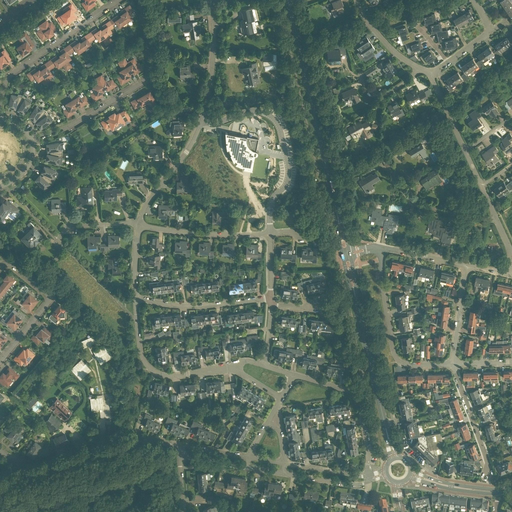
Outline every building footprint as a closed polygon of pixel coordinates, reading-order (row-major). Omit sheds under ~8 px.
[(87,10),(94,5),(92,3),(93,2),(92,1),(94,0),(84,0),(86,2),(83,4),(87,10)] [(329,0),(330,2),(326,4),(327,8),(329,8),(329,9),(330,8),(333,15),(344,11),(342,5),(343,5),(341,0),(329,0)] [(66,22),(75,16),(72,12),(75,10),(71,5),(65,9),(65,10),(66,12),(62,15),(66,22)] [(121,15),(122,16),(126,22),(131,18),(129,14),(133,11),(129,6),(124,9),(125,10),(122,11),(124,13),(121,15)] [(244,20),(240,20),(242,27),(243,27),(244,34),(253,32),(250,19),(253,18),(253,15),(252,15),(251,10),(251,8),(246,9),(242,10),(244,20)] [(463,14),(468,21),(473,18),(469,11),(463,14)] [(433,14),(422,16),(424,26),(429,25),(435,23),(433,14)] [(468,21),(463,14),(458,17),(462,24),(468,21)] [(110,21),(114,27),(117,24),(119,27),(126,22),(122,16),(118,19),(117,17),(114,19),(114,18),(110,21)] [(462,24),(458,17),(453,20),(457,27),(462,24)] [(114,27),(110,21),(105,24),(106,25),(103,27),(105,29),(101,31),(109,43),(112,41),(107,35),(111,32),(110,29),(114,27)] [(42,29),(38,32),(42,39),(47,35),(48,37),(53,33),(52,32),(55,30),(51,23),(48,25),(46,22),(41,26),(42,28),(42,29)] [(179,27),(178,27),(179,31),(180,32),(183,31),(183,32),(189,31),(191,39),(199,37),(196,22),(188,23),(188,24),(182,25),(179,26),(179,27)] [(435,23),(429,25),(431,34),(436,33),(442,31),(440,22),(435,23)] [(405,23),(395,27),(398,36),(401,35),(409,32),(405,23)] [(89,34),(93,39),(97,37),(99,40),(102,39),(106,44),(109,43),(101,31),(100,30),(98,31),(96,29),(94,31),(93,31),(89,34)] [(442,31),(436,33),(438,42),(443,41),(449,39),(447,30),(442,31)] [(409,32),(401,35),(405,44),(408,43),(415,40),(412,31),(409,32)] [(34,45),(25,33),(20,37),(24,43),(17,48),(22,55),(28,51),(27,50),(34,45)] [(93,39),(89,34),(84,37),(85,37),(82,39),(84,41),(80,44),(84,49),(90,45),(89,42),(93,39)] [(360,36),(353,41),(363,56),(370,51),(369,49),(372,47),(371,46),(372,45),(367,38),(364,41),(360,36)] [(501,41),(506,49),(511,45),(511,37),(511,36),(508,38),(507,37),(501,41)] [(449,39),(443,41),(445,50),(456,47),(454,38),(449,39)] [(415,40),(408,43),(411,52),(422,48),(418,39),(415,40)] [(506,49),(501,41),(495,45),(498,49),(496,51),(500,57),(502,55),(501,52),(506,49)] [(68,46),(72,52),(76,49),(78,53),(84,49),(80,44),(79,42),(77,44),(75,42),(73,44),(72,43),(68,46)] [(336,61),(340,61),(340,53),(346,52),(345,44),(334,45),(335,50),(327,50),(328,61),(336,60),(336,61)] [(72,52),(68,46),(63,49),(64,50),(61,52),(63,54),(60,55),(61,57),(69,68),(72,66),(68,60),(70,58),(68,55),(72,52)] [(500,57),(496,51),(493,53),(489,47),(483,51),(490,61),(491,62),(496,58),(497,58),(500,57)] [(430,49),(421,56),(427,64),(436,57),(430,49)] [(8,61),(10,59),(4,50),(0,53),(0,66),(1,67),(9,62),(8,61)] [(478,61),(482,67),(490,61),(483,51),(478,55),(481,59),(478,61)] [(61,57),(57,59),(56,57),(53,59),(53,58),(49,61),(53,67),(56,64),(58,67),(62,64),(66,70),(69,68),(61,57)] [(142,69),(139,64),(134,66),(133,64),(128,66),(124,59),(121,61),(129,74),(133,71),(134,73),(137,72),(142,69)] [(482,67),(478,61),(476,63),(473,59),(467,63),(475,73),(477,71),(475,68),(478,66),(479,68),(482,67)] [(40,71),(47,82),(49,81),(50,80),(48,77),(51,75),(50,73),(50,72),(49,70),(53,67),(49,61),(44,65),(45,65),(42,67),(44,69),(40,71)] [(118,63),(123,70),(120,71),(122,75),(118,78),(121,84),(126,81),(126,80),(129,79),(127,77),(130,75),(129,74),(121,61),(118,63)] [(389,61),(384,64),(383,61),(377,65),(379,68),(381,66),(386,74),(384,76),(385,78),(396,71),(389,61)] [(241,69),(242,74),(248,73),(250,85),(251,87),(252,87),(254,87),(256,85),(255,84),(260,83),(256,62),(250,64),(250,67),(241,69)] [(463,74),(467,80),(470,78),(467,74),(470,72),(472,75),(475,73),(467,63),(461,67),(465,72),(463,74)] [(180,78),(190,77),(190,83),(195,83),(194,72),(190,72),(190,70),(188,70),(187,65),(179,66),(180,78)] [(40,71),(39,70),(36,72),(35,70),(32,72),(32,71),(27,74),(31,80),(35,77),(38,81),(41,79),(44,84),(47,82),(40,71)] [(102,90),(106,88),(107,90),(110,88),(110,89),(115,86),(112,80),(107,83),(101,72),(94,77),(99,84),(102,90)] [(467,80),(463,74),(460,76),(458,72),(452,76),(457,83),(463,79),(464,82),(467,80)] [(457,83),(452,76),(446,80),(449,84),(447,86),(451,91),(453,89),(452,87),(457,83)] [(102,90),(99,84),(93,88),(95,92),(91,94),(94,100),(99,97),(102,95),(100,93),(103,91),(102,90)] [(353,88),(342,93),(345,100),(351,98),(353,102),(359,100),(353,88)] [(409,103),(419,98),(421,102),(427,98),(424,91),(417,95),(415,90),(405,95),(409,103)] [(138,99),(139,102),(134,105),(133,105),(135,108),(141,104),(142,105),(147,102),(149,105),(149,110),(152,112),(155,110),(155,103),(152,99),(154,98),(150,91),(138,99)] [(75,106),(79,104),(80,106),(83,105),(88,102),(85,96),(80,99),(79,96),(76,98),(73,92),(68,95),(72,101),(75,106)] [(17,108),(22,95),(18,94),(17,96),(11,95),(9,106),(17,108)] [(22,95),(17,108),(23,113),(30,103),(25,99),(26,98),(22,95)] [(64,111),(63,112),(64,115),(66,114),(67,117),(72,114),(72,113),(75,111),(73,109),(76,108),(75,106),(72,101),(66,104),(68,108),(64,111)] [(487,114),(490,111),(493,116),(498,112),(495,107),(496,107),(491,101),(482,108),(487,114)] [(396,102),(387,106),(390,111),(391,113),(391,114),(392,116),(397,113),(399,117),(404,114),(401,108),(400,109),(396,102)] [(36,121),(46,111),(42,108),(41,110),(36,106),(29,116),(36,121)] [(474,130),(482,124),(477,117),(480,114),(477,109),(470,114),(473,119),(469,123),(474,130)] [(46,111),(36,121),(40,128),(50,121),(47,116),(49,115),(46,111)] [(105,128),(110,125),(113,129),(122,123),(124,124),(131,120),(128,115),(122,118),(119,113),(115,115),(114,113),(109,116),(111,118),(107,120),(107,119),(102,122),(105,128)] [(360,131),(361,133),(364,138),(371,133),(368,128),(370,127),(367,122),(361,125),(359,121),(348,128),(352,136),(360,131)] [(170,128),(166,131),(167,134),(169,135),(172,134),(173,134),(173,135),(181,134),(183,133),(182,127),(184,127),(184,122),(179,122),(179,123),(172,123),(170,123),(170,128)] [(344,130),(351,125),(349,122),(341,126),(344,130)] [(227,142),(227,143),(229,152),(231,154),(235,160),(237,162),(243,166),(243,167),(244,167),(251,170),(250,176),(251,177),(252,177),(265,179),(269,158),(270,156),(258,153),(258,152),(257,152),(257,151),(256,151),(258,139),(240,135),(233,134),(229,133),(227,133),(227,142)] [(507,153),(511,149),(511,143),(510,141),(511,139),(511,136),(510,134),(507,136),(507,137),(503,139),(505,142),(501,145),(507,153)] [(421,145),(410,152),(412,156),(420,151),(425,160),(427,159),(427,160),(428,159),(430,158),(426,151),(423,145),(428,141),(424,136),(417,140),(421,145)] [(48,152),(62,153),(62,149),(60,149),(59,143),(47,144),(48,152)] [(495,145),(482,154),(490,165),(498,159),(494,153),(498,150),(495,145)] [(158,146),(149,147),(149,155),(153,155),(153,159),(162,158),(162,150),(158,150),(158,146)] [(48,152),(46,160),(58,163),(60,163),(61,158),(62,153),(48,152)] [(41,174),(53,181),(55,177),(53,176),(55,171),(44,166),(41,173),(41,174)] [(431,174),(422,180),(427,188),(436,182),(438,184),(442,181),(435,169),(430,172),(431,174)] [(129,183),(136,183),(136,181),(143,181),(143,173),(128,174),(129,183)] [(53,181),(41,174),(36,179),(44,188),(48,183),(50,185),(53,181)] [(371,184),(379,179),(376,174),(372,176),(371,174),(366,177),(366,178),(360,182),(366,192),(373,188),(371,184)] [(177,190),(190,191),(190,183),(187,183),(187,177),(181,177),(181,182),(177,182),(177,190)] [(511,189),(511,188),(508,183),(505,185),(503,182),(500,185),(495,189),(500,196),(505,192),(506,193),(511,189)] [(77,206),(92,205),(91,188),(83,188),(83,197),(77,197),(77,206)] [(105,191),(105,199),(109,198),(109,200),(117,200),(116,195),(122,195),(121,189),(112,190),(112,191),(105,191)] [(52,212),(59,212),(59,209),(65,209),(65,202),(60,202),(60,199),(51,199),(52,212)] [(16,213),(18,210),(6,201),(4,204),(3,203),(0,206),(0,217),(2,219),(8,211),(12,213),(14,211),(16,213)] [(176,206),(159,205),(158,217),(160,217),(161,218),(163,219),(165,218),(166,217),(166,212),(167,212),(168,212),(168,210),(176,211),(176,206)] [(384,225),(386,217),(380,215),(381,213),(377,212),(378,208),(374,208),(371,220),(378,222),(377,224),(384,225)] [(212,223),(220,223),(220,217),(225,217),(225,212),(212,212),(212,223)] [(386,217),(384,225),(384,228),(388,229),(387,232),(392,233),(393,223),(395,224),(397,216),(389,214),(388,217),(386,217)] [(442,237),(444,233),(444,229),(438,227),(440,220),(430,218),(428,227),(431,227),(430,232),(437,234),(436,236),(442,237)] [(42,235),(34,227),(30,222),(27,225),(31,229),(30,230),(29,229),(25,233),(26,234),(22,238),(25,241),(24,241),(27,244),(27,243),(30,246),(34,242),(35,243),(39,239),(38,239),(42,235)] [(444,233),(442,237),(442,240),(450,242),(451,238),(453,238),(455,229),(447,227),(445,233),(444,233)] [(105,243),(105,250),(109,250),(108,246),(115,245),(119,244),(119,235),(111,236),(111,235),(108,235),(108,243),(105,243)] [(100,237),(91,237),(91,236),(87,236),(88,247),(96,247),(96,242),(100,242),(100,237)] [(159,238),(151,237),(151,245),(155,246),(154,250),(162,250),(162,245),(158,244),(159,238)] [(175,242),(175,252),(185,252),(185,256),(189,256),(190,250),(186,250),(186,241),(182,241),(182,243),(175,242)] [(198,253),(209,254),(209,257),(213,258),(213,251),(209,251),(210,243),(203,242),(203,244),(199,244),(198,253)] [(223,245),(222,254),(233,255),(233,259),(237,259),(237,252),(233,252),(234,244),(230,244),(230,245),(223,245)] [(246,255),(257,256),(256,260),(261,260),(261,253),(257,253),(257,245),(251,245),(251,246),(246,246),(246,255)] [(280,257),(291,258),(291,261),(295,262),(295,255),(291,255),(292,247),(285,246),(285,248),(281,248),(280,257)] [(302,249),(301,258),(312,259),(312,263),(316,263),(316,256),(312,256),(313,248),(309,248),(309,249),(302,249)] [(160,256),(149,255),(149,263),(155,264),(155,268),(159,268),(160,256)] [(120,263),(114,263),(114,259),(108,259),(108,263),(108,269),(112,268),(112,274),(120,274),(120,263)] [(400,263),(393,261),(391,268),(395,269),(394,275),(397,276),(398,270),(400,263)] [(400,263),(398,270),(405,271),(406,264),(400,263)] [(406,264),(405,271),(404,274),(412,276),(413,273),(412,272),(413,266),(406,264)] [(426,276),(428,269),(421,267),(419,277),(418,277),(418,279),(421,280),(422,276),(426,276)] [(428,269),(426,276),(429,277),(429,279),(432,280),(434,270),(428,269)] [(260,273),(260,271),(257,270),(257,273),(258,273),(257,279),(256,279),(256,281),(249,282),(250,290),(257,290),(256,283),(260,282),(260,280),(261,273),(260,273)] [(446,283),(447,280),(448,273),(442,272),(440,282),(446,283)] [(448,273),(447,280),(446,283),(453,284),(455,275),(448,273)] [(10,284),(10,285),(12,287),(14,285),(11,283),(14,279),(8,274),(6,276),(6,275),(3,278),(10,284)] [(481,286),(483,278),(476,277),(473,291),(476,291),(478,285),(481,286)] [(5,290),(10,285),(10,284),(3,278),(2,280),(4,281),(0,286),(5,290)] [(185,279),(185,285),(190,284),(191,293),(199,292),(198,283),(194,284),(193,282),(188,283),(188,278),(185,279)] [(317,279),(313,280),(315,291),(322,289),(324,288),(323,285),(321,278),(317,279)] [(483,278),(481,286),(485,287),(485,289),(487,289),(489,280),(483,278)] [(212,282),(213,290),(219,290),(218,286),(220,286),(220,285),(223,285),(223,279),(219,279),(219,281),(212,282)] [(301,282),(302,288),(307,287),(308,293),(315,291),(313,280),(312,279),(301,282)] [(159,282),(149,283),(150,290),(153,290),(153,293),(161,292),(160,284),(159,284),(159,282)] [(205,283),(206,291),(213,290),(212,282),(205,283)] [(242,283),(243,291),(250,290),(249,282),(242,283)] [(235,283),(236,292),(243,291),(242,283),(235,283)] [(508,297),(511,286),(504,285),(503,291),(502,295),(508,297)] [(289,298),(290,289),(283,288),(283,286),(281,286),(280,293),(282,293),(282,297),(289,298)] [(290,289),(289,298),(296,298),(298,298),(299,294),(296,294),(297,290),(290,289)] [(26,299),(34,305),(37,301),(33,297),(35,295),(29,290),(27,293),(26,292),(22,296),(26,299)] [(396,302),(405,301),(405,297),(406,297),(405,294),(395,296),(396,302)] [(34,305),(26,299),(23,303),(18,299),(16,301),(23,307),(25,305),(30,309),(34,305)] [(442,312),(448,313),(450,306),(447,305),(447,302),(441,301),(440,308),(437,307),(436,311),(442,312)] [(58,305),(49,316),(49,317),(49,318),(49,319),(55,323),(58,320),(57,319),(59,317),(64,317),(64,313),(66,310),(59,305),(59,306),(58,305)] [(13,309),(8,316),(11,318),(18,324),(22,320),(16,315),(18,313),(13,309)] [(417,310),(411,311),(407,312),(407,315),(402,315),(402,316),(399,317),(400,323),(409,322),(411,322),(410,314),(413,314),(417,313),(417,310)] [(247,318),(247,321),(251,320),(251,323),(257,322),(258,316),(254,316),(253,311),(245,312),(246,318),(247,318)] [(470,318),(479,319),(480,312),(471,311),(470,318)] [(211,320),(211,322),(214,322),(215,324),(222,323),(221,317),(217,318),(216,312),(209,313),(210,320),(211,320)] [(240,318),(240,321),(247,321),(247,318),(246,318),(245,312),(238,313),(239,318),(240,318)] [(210,320),(209,313),(203,314),(203,320),(205,320),(205,323),(211,322),(211,320),(210,320)] [(175,319),(176,323),(176,326),(185,325),(184,319),(181,319),(180,314),(174,315),(174,319),(175,319)] [(198,320),(198,324),(205,323),(205,320),(203,320),(203,314),(197,315),(197,321),(198,320)] [(221,317),(222,323),(225,323),(228,323),(235,322),(234,319),(233,320),(232,314),(227,314),(227,317),(224,317),(221,317)] [(162,323),(161,315),(160,315),(160,316),(158,316),(158,317),(154,317),(154,320),(151,321),(152,329),(156,328),(155,326),(162,325),(162,323)] [(162,323),(162,325),(169,324),(169,322),(168,322),(167,316),(164,316),(164,315),(161,315),(162,323)] [(174,319),(174,315),(167,316),(168,322),(169,322),(169,324),(176,323),(175,319),(174,319)] [(197,321),(197,315),(190,316),(191,324),(198,324),(198,320),(197,321)] [(18,324),(11,318),(8,316),(5,320),(2,318),(0,321),(7,326),(9,324),(15,328),(18,324)] [(287,325),(288,317),(281,316),(279,316),(278,320),(281,320),(280,325),(287,325)] [(288,317),(287,325),(297,326),(297,323),(299,323),(299,321),(297,321),(295,321),(295,317),(288,317)] [(447,320),(438,318),(437,325),(446,327),(447,320)] [(479,319),(470,318),(469,324),(478,326),(479,319)] [(317,329),(318,320),(311,319),(311,320),(309,319),(308,323),(311,323),(310,328),(317,329)] [(318,320),(317,329),(321,329),(321,330),(332,331),(333,334),(336,333),(335,327),(331,328),(325,327),(325,321),(318,320)] [(409,322),(400,323),(401,330),(410,329),(409,322)] [(478,326),(469,324),(468,331),(477,332),(478,326)] [(50,339),(53,334),(47,330),(45,332),(41,329),(38,333),(36,332),(31,338),(38,344),(41,339),(43,341),(47,336),(50,339)] [(437,341),(444,342),(445,335),(440,334),(440,333),(436,332),(435,340),(436,340),(437,340),(437,341)] [(96,343),(93,336),(80,342),(83,348),(88,346),(90,345),(96,343)] [(250,342),(249,336),(246,336),(247,338),(235,340),(236,347),(237,347),(237,352),(244,351),(244,350),(245,350),(246,347),(244,346),(243,343),(250,342)] [(403,345),(413,343),(414,343),(413,336),(402,338),(403,345)] [(466,345),(476,347),(477,343),(473,343),(474,340),(467,339),(466,345)] [(226,341),(226,347),(230,347),(230,353),(237,352),(237,347),(236,347),(235,340),(226,341)] [(435,347),(436,347),(443,348),(444,342),(437,341),(437,340),(436,340),(435,347)] [(496,352),(496,345),(496,342),(492,342),(492,345),(487,345),(486,352),(496,352)] [(413,343),(403,345),(404,351),(413,350),(413,347),(413,343)] [(106,345),(93,352),(96,357),(97,359),(100,364),(113,357),(106,345)] [(476,347),(466,345),(465,353),(472,354),(472,350),(476,351),(476,347)] [(157,355),(166,353),(165,346),(156,347),(157,355)] [(212,353),(211,349),(208,349),(208,346),(201,347),(202,353),(205,353),(206,358),(213,358),(212,353)] [(27,348),(25,350),(23,349),(19,353),(20,354),(18,356),(17,355),(14,359),(19,363),(18,363),(19,364),(20,363),(21,365),(24,361),(25,362),(28,358),(29,359),(34,353),(27,348)] [(212,353),(213,358),(220,357),(220,356),(221,356),(222,353),(219,352),(219,348),(211,349),(212,353)] [(284,357),(284,360),(291,361),(292,355),(295,356),(296,350),(290,349),(286,348),(286,351),(285,357),(284,357)] [(275,349),(274,354),(276,355),(276,358),(277,358),(277,359),(284,360),(284,357),(285,357),(286,351),(275,349)] [(176,352),(177,358),(181,358),(181,364),(188,363),(188,358),(187,354),(184,354),(183,351),(176,352)] [(188,358),(188,363),(195,362),(196,361),(197,358),(195,358),(194,351),(187,352),(187,354),(188,358)] [(309,364),(308,367),(315,369),(316,363),(319,363),(321,351),(318,351),(317,356),(311,355),(309,364)] [(166,353),(157,355),(157,362),(169,361),(168,356),(166,356),(166,353)] [(309,364),(311,355),(307,355),(306,358),(303,357),(302,362),(300,362),(300,365),(301,366),(308,367),(309,364)] [(91,370),(87,366),(85,364),(81,360),(70,369),(80,380),(91,370)] [(333,372),(335,364),(331,363),(331,365),(327,365),(326,369),(324,370),(325,373),(326,373),(326,374),(332,375),(333,372)] [(333,372),(332,375),(339,376),(340,370),(344,371),(345,365),(338,364),(335,364),(333,372)] [(12,370),(10,373),(7,370),(4,374),(3,373),(0,376),(0,378),(1,380),(0,381),(4,384),(5,383),(8,384),(11,380),(11,379),(13,377),(15,379),(19,375),(12,370)] [(481,378),(481,373),(478,373),(478,372),(471,372),(471,387),(475,387),(475,379),(478,379),(478,378),(481,378)] [(213,382),(214,391),(217,391),(221,390),(221,392),(222,392),(222,393),(223,393),(224,393),(225,392),(224,384),(223,384),(223,382),(223,381),(220,382),(220,381),(213,382)] [(160,393),(162,383),(155,382),(153,391),(160,393)] [(214,391),(213,382),(205,382),(206,392),(214,391)] [(162,383),(160,393),(167,394),(168,390),(171,391),(172,387),(172,386),(169,386),(169,385),(162,383)] [(187,384),(188,394),(195,393),(194,388),(198,388),(197,385),(197,384),(194,384),(194,383),(187,384)] [(188,394),(187,384),(179,385),(180,394),(188,394)] [(241,386),(237,394),(235,397),(242,400),(243,398),(245,396),(243,395),(247,389),(241,386)] [(247,400),(246,400),(249,402),(251,399),(250,398),(253,393),(250,391),(251,390),(248,389),(248,390),(247,389),(243,395),(245,396),(243,398),(247,400)] [(472,397),(481,394),(479,389),(477,389),(470,392),(472,397)] [(481,394),(472,397),(475,403),(478,402),(479,405),(484,402),(483,400),(486,399),(484,396),(489,394),(488,391),(486,391),(484,393),(481,394)] [(251,399),(249,402),(254,405),(256,401),(255,401),(258,396),(253,393),(250,398),(251,399)] [(29,409),(32,407),(31,406),(38,399),(34,395),(27,401),(29,403),(26,406),(29,409)] [(257,406),(256,408),(259,410),(264,399),(258,396),(255,401),(256,401),(254,405),(257,406)] [(401,411),(411,408),(408,398),(401,399),(402,403),(399,404),(401,411)] [(450,407),(459,404),(457,398),(451,400),(450,398),(439,400),(439,404),(448,402),(450,407)] [(57,399),(50,407),(64,420),(71,412),(57,399)] [(91,399),(92,411),(94,411),(94,413),(99,412),(99,411),(103,410),(103,399),(91,399)] [(342,410),(343,413),(346,412),(347,415),(350,414),(348,403),(340,404),(341,410),(342,410)] [(452,414),(461,411),(459,404),(450,407),(452,414)] [(486,404),(477,408),(479,414),(493,408),(492,406),(488,408),(486,404)] [(335,405),(329,406),(329,409),(326,409),(328,418),(331,418),(330,415),(334,414),(334,416),(337,415),(337,414),(336,414),(335,405)] [(315,414),(315,417),(319,416),(319,419),(322,418),(321,407),(313,408),(314,414),(315,414)] [(314,414),(313,408),(307,409),(308,418),(315,417),(315,414),(314,414)] [(411,408),(401,411),(402,417),(406,416),(407,420),(413,419),(412,415),(411,408)] [(493,408),(479,414),(482,420),(488,417),(490,416),(489,413),(494,411),(493,408)] [(461,411),(452,414),(454,418),(453,418),(454,421),(464,417),(461,411)] [(242,421),(250,426),(253,420),(250,418),(251,415),(246,412),(244,415),(245,416),(242,421)] [(52,414),(44,423),(54,432),(62,423),(52,414)] [(152,423),(153,420),(150,419),(152,416),(146,414),(143,420),(146,421),(144,426),(150,429),(153,423),(152,423)] [(286,424),(295,422),(294,418),(297,418),(296,414),(294,415),(293,415),(284,416),(286,424)] [(153,423),(150,429),(156,432),(157,431),(158,432),(160,429),(158,428),(160,424),(161,421),(157,420),(158,419),(154,418),(153,420),(152,423),(153,423)] [(176,434),(177,432),(179,428),(178,428),(179,425),(176,423),(177,421),(172,418),(169,424),(171,425),(169,430),(176,434)] [(416,425),(416,421),(413,421),(413,419),(407,420),(407,423),(404,424),(405,430),(413,428),(416,428),(418,427),(418,425),(416,425)] [(239,427),(247,431),(248,429),(249,429),(250,429),(251,426),(250,426),(242,421),(239,427)] [(196,422),(194,428),(197,429),(195,435),(202,438),(204,432),(205,431),(204,431),(204,429),(201,428),(202,425),(196,422)] [(295,422),(286,424),(287,431),(296,430),(295,422)] [(458,434),(468,430),(466,423),(462,425),(460,422),(455,424),(457,427),(456,427),(457,432),(450,434),(451,437),(455,435),(458,434)] [(187,432),(190,427),(180,423),(179,425),(178,428),(179,428),(177,432),(176,434),(182,436),(183,436),(187,432)] [(346,434),(355,433),(354,426),(350,426),(350,423),(343,424),(344,428),(342,428),(343,434),(346,434)] [(9,425),(4,430),(9,434),(8,436),(13,440),(14,438),(17,440),(21,435),(18,433),(20,431),(15,427),(13,429),(9,425)] [(235,433),(243,438),(245,435),(246,435),(248,432),(246,432),(247,431),(239,427),(238,427),(236,430),(237,430),(235,433)] [(413,428),(405,430),(406,436),(412,435),(412,438),(420,436),(418,427),(416,428),(413,428)] [(205,431),(204,432),(202,438),(207,440),(208,440),(209,440),(210,438),(213,440),(215,434),(204,429),(204,431),(205,431)] [(296,432),(296,430),(287,431),(287,437),(293,436),(293,440),(304,438),(303,435),(299,435),(299,432),(296,432)] [(451,439),(455,437),(457,438),(459,437),(461,441),(471,437),(468,430),(458,434),(455,435),(451,437),(451,439)] [(495,430),(486,432),(488,439),(492,437),(494,441),(501,438),(499,434),(495,436),(494,433),(496,432),(495,430)] [(243,438),(235,433),(233,432),(230,438),(230,439),(229,440),(234,443),(235,441),(240,444),(243,438)] [(413,447),(432,465),(436,460),(436,457),(434,454),(442,453),(442,450),(444,450),(441,432),(418,437),(419,440),(413,447)] [(57,437),(52,439),(58,450),(69,444),(64,433),(57,437)] [(289,451),(299,450),(298,445),(301,445),(300,441),(304,441),(304,438),(293,440),(294,442),(288,443),(289,451)] [(356,439),(347,441),(348,447),(357,446),(356,439)] [(29,451),(27,453),(33,457),(34,455),(35,453),(40,456),(49,454),(47,447),(41,449),(39,448),(40,446),(35,442),(34,444),(31,442),(27,447),(30,449),(29,451)] [(467,454),(476,450),(474,444),(468,446),(468,447),(465,448),(467,454)] [(357,446),(348,447),(344,448),(345,455),(358,453),(357,446)] [(306,452),(303,452),(299,453),(299,450),(289,451),(290,457),(302,455),(302,459),(307,458),(306,452)] [(326,458),(325,450),(318,451),(319,460),(326,458)] [(476,450),(467,454),(469,459),(473,459),(479,457),(476,450)] [(319,460),(318,451),(311,452),(312,461),(319,460)] [(504,457),(501,458),(506,471),(509,470),(510,471),(511,470),(511,469),(511,466),(510,462),(511,461),(511,458),(511,455),(504,457)] [(499,460),(500,464),(496,465),(497,466),(495,467),(496,471),(498,470),(500,474),(501,474),(503,474),(503,473),(506,471),(501,458),(499,460)] [(446,471),(452,472),(453,464),(453,462),(451,461),(451,460),(446,459),(445,462),(447,463),(446,471)] [(468,460),(465,460),(464,465),(461,465),(459,473),(466,474),(468,460)] [(468,460),(466,474),(473,475),(473,471),(474,470),(475,470),(475,469),(475,468),(474,468),(474,467),(474,466),(470,466),(471,463),(474,463),(474,461),(468,460)] [(198,483),(206,483),(207,483),(207,479),(210,479),(210,473),(205,473),(197,473),(198,483)] [(236,488),(238,477),(231,476),(231,481),(228,481),(227,488),(232,489),(233,487),(236,488)] [(238,477),(236,488),(240,488),(240,491),(245,491),(247,483),(244,482),(245,478),(238,477)] [(261,494),(269,495),(272,496),(273,496),(273,491),(275,483),(268,482),(267,487),(264,486),(264,489),(262,489),(261,494)] [(310,497),(312,490),(305,488),(303,498),(306,498),(306,497),(310,497)] [(347,505),(348,496),(342,495),(340,504),(343,504),(343,506),(346,506),(347,505)] [(348,496),(347,505),(356,507),(357,500),(354,500),(355,497),(348,496)] [(381,510),(387,509),(386,502),(379,503),(381,510)]
